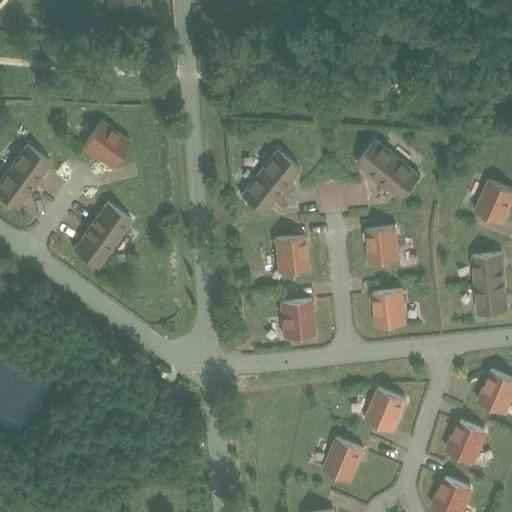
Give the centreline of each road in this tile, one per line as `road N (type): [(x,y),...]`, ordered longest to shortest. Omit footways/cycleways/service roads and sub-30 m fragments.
road 1 (track): [(0,55),(511,88)]
road 2 (residential): [(208,360),(183,0)]
road 3 (residential): [(32,246),(181,352),(208,360)]
road 4 (residential): [(445,340),(402,494)]
road 5 (residential): [(349,347),(332,195)]
road 6 (residential): [(223,511),(208,360)]
road 7 (residential): [(208,360),(349,347)]
